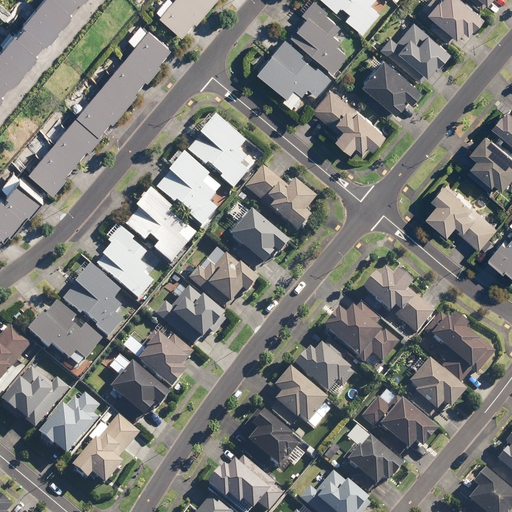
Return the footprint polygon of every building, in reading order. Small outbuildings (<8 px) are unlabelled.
[(37,0),(36,1),(60,20),(72,5),(70,4),(73,0),(37,0)] [(205,0),(168,0),(160,10),(182,29),(194,14),(196,15),(207,2),(205,0)] [(374,0),(320,0),(360,37),(386,10),(374,0)] [(489,14),(472,0),(432,0),(428,5),(440,15),(432,25),(452,41),(459,33),(461,35),(469,26),(475,31),(489,14)] [(36,1),(19,21),(41,39),(44,34),(47,36),(60,20),(36,1)] [(359,45),(307,1),(276,37),(328,81),(359,45)] [(395,37),(385,49),(423,81),(452,45),(431,28),(429,30),(417,20),(399,41),(395,37)] [(19,21),(2,42),(26,61),(39,45),(37,44),(41,39),(19,21)] [(148,23),(125,52),(149,72),(161,58),(159,56),(171,41),(148,23)] [(276,40),(252,68),(300,109),(324,81),(276,40)] [(2,42),(0,44),(0,74),(7,80),(11,75),(13,76),(26,61),(2,42)] [(125,52),(101,81),(126,101),(137,87),(135,85),(147,70),(125,52)] [(427,87),(388,54),(366,81),(376,90),(369,99),(390,117),(398,108),(401,110),(413,97),(416,99),(427,87)] [(101,81),(77,110),(100,128),(111,114),(113,116),(126,101),(101,81)] [(390,129),(334,87),(316,110),(342,130),(338,135),(355,147),(360,141),(366,145),(369,140),(377,145),(390,129)] [(511,106),(500,119),(511,129),(511,106)] [(77,110),(54,138),(76,156),(88,142),(91,144),(102,130),(77,110)] [(249,144),(220,119),(191,152),(210,168),(212,166),(225,178),(224,179),(236,189),(251,171),(244,164),(249,158),(242,152),(249,144)] [(511,142),(494,128),(478,147),(470,140),(456,158),(494,189),(503,178),(511,184),(511,182),(511,142)] [(54,138),(30,167),(55,187),(68,171),(65,169),(76,156),(54,138)] [(212,176),(189,155),(186,158),(178,151),(168,161),(177,169),(160,187),(179,205),(180,203),(194,215),(193,216),(205,227),(220,211),(212,203),(220,195),(218,194),(223,189),(211,178),(212,176)] [(293,188),(265,166),(247,189),(303,234),(317,216),(310,211),(320,200),(298,182),(293,188)] [(51,191),(26,171),(13,188),(15,190),(12,194),(6,190),(0,198),(0,241),(11,227),(14,230),(18,224),(21,227),(37,206),(39,207),(51,191)] [(479,201),(452,177),(438,193),(444,198),(434,210),(456,230),(459,227),(482,247),(502,225),(484,209),(491,200),(484,194),(479,201)] [(176,209),(155,192),(127,226),(148,243),(153,236),(161,243),(156,250),(174,265),(191,244),(182,237),(190,228),(172,213),(176,209)] [(229,234),(233,238),(243,247),(236,255),(255,272),(263,264),(267,268),(280,253),(284,257),(294,245),(256,211),(252,215),(238,202),(228,213),(239,223),(229,234)] [(98,263),(142,300),(157,283),(147,274),(159,260),(137,242),(139,240),(118,222),(106,237),(114,245),(98,263)] [(511,224),(511,226),(511,229),(508,227),(503,233),(510,239),(495,256),(510,269),(511,266),(511,224)] [(242,267),(227,255),(216,268),(213,265),(206,272),(201,268),(191,279),(229,312),(246,293),(250,296),(263,282),(244,265),(242,267)] [(393,272),(387,266),(366,289),(419,334),(437,312),(411,290),(418,282),(398,266),(393,272)] [(124,293),(95,267),(66,298),(86,316),(88,313),(101,325),(99,327),(112,338),(126,322),(119,316),(126,308),(117,300),(124,293)] [(189,291),(183,290),(172,304),(168,301),(157,314),(196,347),(203,340),(206,342),(216,330),(218,331),(229,318),(192,287),(189,291)] [(106,339),(61,302),(34,334),(52,349),(56,345),(74,360),(80,353),(89,361),(106,339)] [(383,319),(366,304),(361,310),(356,306),(349,315),(341,308),(326,326),(365,359),(372,350),(386,362),(401,343),(379,324),(383,319)] [(452,319),(442,311),(426,331),(443,344),(436,353),(447,362),(443,367),(462,382),(473,368),(476,370),(492,349),(467,330),(472,324),(457,313),(452,319)] [(33,345),(10,326),(0,337),(0,389),(16,371),(11,366),(16,360),(18,363),(33,345)] [(138,339),(131,333),(124,342),(131,348),(138,339)] [(153,351),(143,363),(177,391),(192,373),(186,367),(196,355),(175,337),(171,342),(164,336),(162,338),(156,333),(146,345),(153,351)] [(315,347),(299,364),(331,393),(340,383),(342,385),(356,369),(346,360),(349,356),(330,339),(320,351),(315,347)] [(454,409),(470,390),(434,360),(413,382),(422,389),(412,401),(432,418),(439,410),(442,412),(448,404),(454,409)] [(175,396),(136,364),(111,395),(118,401),(121,397),(124,399),(118,407),(140,425),(146,418),(147,419),(160,404),(165,408),(175,396)] [(54,385),(33,368),(2,407),(20,422),(25,416),(33,423),(57,394),(62,399),(70,390),(58,380),(54,385)] [(332,400),(294,369),(279,387),(285,392),(272,409),(295,428),(304,416),(313,423),(332,400)] [(427,449),(442,430),(390,389),(382,398),(379,396),(362,417),(378,430),(381,425),(388,430),(381,440),(403,457),(408,450),(412,452),(419,443),(427,449)] [(70,408),(67,405),(42,436),(57,448),(58,447),(72,458),(103,420),(97,416),(104,407),(89,395),(83,402),(77,398),(70,408)] [(297,435),(262,408),(246,428),(256,436),(251,442),(245,451),(266,468),(272,460),(282,467),(289,458),(292,460),(302,446),(294,439),(297,435)] [(143,434),(119,415),(76,468),(92,481),(97,475),(112,488),(130,465),(118,456),(123,449),(128,453),(143,434)] [(406,465),(373,437),(362,449),(357,445),(344,460),(357,471),(352,478),(371,494),(378,484),(380,486),(387,477),(392,482),(406,465)] [(511,437),(507,443),(511,446),(511,448),(493,471),(511,487),(511,437)] [(239,462),(232,469),(228,466),(212,484),(229,499),(232,495),(243,504),(245,500),(257,510),(275,490),(270,486),(274,482),(245,458),(240,463),(239,462)] [(511,511),(511,489),(488,470),(471,490),(477,494),(472,500),(473,501),(465,511),(511,511)] [(312,487),(302,498),(318,511),(360,511),(373,498),(352,480),(350,484),(336,472),(318,493),(312,487)] [(10,511),(15,507),(0,493),(0,511),(10,511)] [(234,511),(212,495),(198,511),(234,511)]
